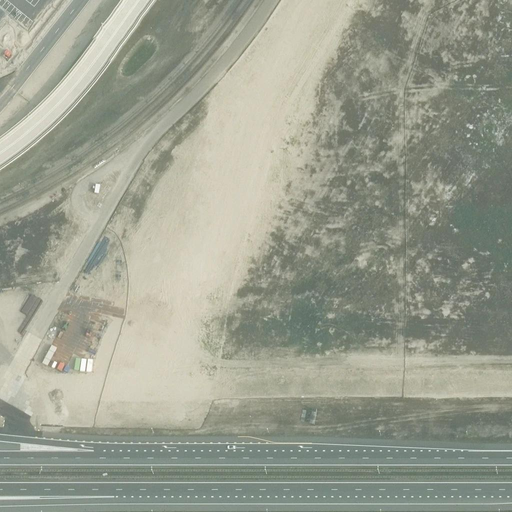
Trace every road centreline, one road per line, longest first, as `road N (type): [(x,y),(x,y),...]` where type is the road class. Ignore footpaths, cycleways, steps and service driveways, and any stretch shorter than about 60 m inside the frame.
road 1 (trunk): [(511,458),(93,458)]
road 2 (trunk): [(113,489),(511,489)]
